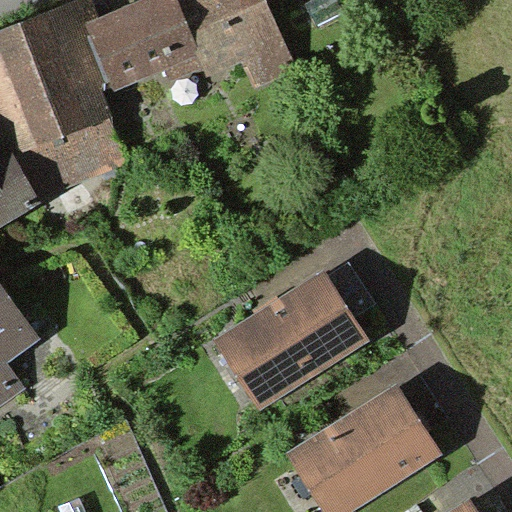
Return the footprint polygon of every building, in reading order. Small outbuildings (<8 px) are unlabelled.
[(266,0),(170,0),(104,25),(129,90),(207,61),(213,75),(249,61),(262,96),(299,83),(266,0)] [(0,238),(54,212),(53,203),(139,164),(109,105),(129,90),(91,4),(0,38),(0,238)] [(49,348),(0,271),(0,407),(28,390),(15,369),(49,348)] [(336,274),(222,345),(265,412),(379,341),(336,274)] [(407,387),(294,457),(328,511),(362,511),(451,457),(407,387)]
